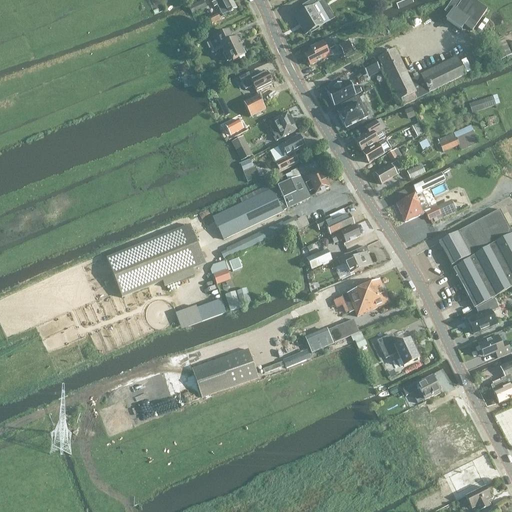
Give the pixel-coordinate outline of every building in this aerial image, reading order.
[(231,0),(218,0),(212,3),(214,8),(217,6),(222,16),(236,9),(231,0)] [(329,22),(319,4),(317,6),(313,0),(312,0),(302,6),(305,12),(295,17),(306,35),(329,22)] [(412,0),(408,0),(397,5),(398,9),(413,2),(412,0)] [(462,0),(459,5),(452,0),(444,12),(449,16),(446,20),(460,31),(464,26),(472,31),(487,11),(471,0),(462,0)] [(203,1),(190,6),(188,7),(191,15),(206,8),(203,1)] [(220,20),(218,15),(209,19),(212,24),(220,20)] [(214,51),(221,47),(229,63),(244,55),(236,39),(233,41),(228,32),(209,41),(214,51)] [(504,38),(489,45),(492,52),(496,51),(500,60),(511,55),(504,38)] [(312,53),(305,56),(310,66),(332,55),(329,50),(334,47),(331,39),(310,50),(312,53)] [(348,42),(339,47),(344,56),(353,51),(348,42)] [(395,50),(378,59),(379,62),(383,70),(399,102),(401,101),(403,106),(417,100),(429,94),(429,93),(465,76),(457,58),(418,77),(416,74),(413,76),(414,79),(409,81),(395,50)] [(374,60),(361,66),(365,73),(368,78),(374,75),(380,72),(374,60)] [(248,74),(240,79),(246,91),(253,87),(256,93),(272,85),(266,73),(251,80),(248,74)] [(334,89),(326,93),(334,107),(355,96),(361,92),(358,86),(352,90),(347,81),(341,85),(340,84),(333,88),(334,89)] [(251,118),(265,110),(258,95),(252,98),(248,100),(243,103),(251,118)] [(346,109),(337,114),(345,129),(367,117),(357,97),(344,104),(346,109)] [(495,106),(492,97),(469,105),(472,114),(495,106)] [(411,109),(406,111),(409,119),(414,117),(411,109)] [(270,123),(266,125),(268,128),(270,127),(272,132),(292,122),(287,114),(270,123)] [(225,127),(229,136),(243,129),(238,120),(225,127)] [(292,122),(272,132),(275,137),(273,138),(276,142),(279,140),(296,131),(292,122)] [(361,153),(385,139),(376,122),(365,128),(368,133),(355,141),(361,153)] [(418,125),(412,128),(417,137),(422,134),(418,125)] [(442,153),(459,146),(461,151),(477,144),(472,131),(473,131),(471,126),(438,140),(442,153)] [(278,148),(270,152),(277,165),(276,165),(279,171),(297,162),(293,153),(305,147),(299,136),(285,144),(278,148)] [(240,138),(231,143),(236,152),(241,161),(250,156),(245,147),(240,138)] [(391,150),(386,140),(363,154),(368,164),(391,150)] [(426,141),(419,144),(422,151),(429,148),(426,141)] [(401,156),(397,149),(387,155),(390,162),(401,156)] [(250,160),(240,164),(243,172),(253,168),(250,160)] [(390,166),(375,175),(381,185),(399,175),(397,172),(401,169),(397,163),(397,164),(397,163),(391,166),(390,166)] [(410,180),(425,174),(421,166),(407,173),(410,180)] [(255,168),(243,173),(248,183),(259,178),(255,168)] [(289,183),(300,177),(297,170),(291,173),(292,174),(286,176),(289,183)] [(321,171),(308,178),(310,182),(307,183),(311,191),(313,190),(316,195),(329,189),(321,171)] [(422,193),(444,183),(446,182),(442,174),(440,175),(413,188),(416,195),(417,196),(422,193)] [(289,183),(271,191),(281,212),(287,209),(310,198),(300,177),(289,183)] [(242,205),(213,218),(224,240),(282,213),(281,212),(271,191),(269,186),(240,200),(242,205)] [(415,196),(396,204),(405,223),(424,215),(424,214),(425,213),(430,211),(422,193),(417,196),(416,195),(415,196)] [(430,211),(425,213),(429,221),(440,216),(437,208),(430,211)] [(511,233),(500,210),(438,243),(451,267),(453,266),(455,269),(453,270),(474,309),(494,298),(500,295),(511,287),(511,233)] [(326,227),(331,236),(354,225),(349,215),(332,223),(329,217),(315,223),(319,231),(326,227)] [(296,218),(292,219),(296,229),(297,231),(308,226),(304,217),(297,220),(296,218)] [(292,219),(282,224),(285,231),(286,233),(286,234),(296,229),(292,219)] [(281,222),(227,249),(227,250),(230,257),(273,236),(274,239),(286,233),(285,231),(282,224),(281,222)] [(190,226),(106,259),(122,298),(162,282),(164,288),(195,276),(192,270),(206,265),(190,226)] [(344,240),(346,244),(359,237),(355,228),(341,234),(332,239),(334,244),(344,240)] [(367,254),(369,253),(366,247),(333,262),(336,268),(345,264),(350,275),(372,265),(367,254)] [(230,257),(227,250),(221,254),(224,260),(230,257)] [(312,270),(331,262),(326,251),(307,260),(312,270)] [(213,269),(210,270),(212,275),(227,270),(228,272),(232,270),(232,272),(242,268),(238,259),(232,261),(231,258),(224,261),(224,262),(212,266),(213,269)] [(227,272),(213,277),(216,287),(230,282),(227,272)] [(379,281),(341,297),(348,314),(355,311),(357,317),(389,304),(379,281)] [(246,289),(237,292),(241,305),(251,302),(246,289)] [(234,293),(224,296),(229,312),(239,309),(234,293)] [(221,300),(197,309),(202,323),(226,314),(221,300)] [(479,316),(468,321),(470,327),(469,327),(471,333),(473,333),(474,335),(496,326),(490,313),(498,309),(494,300),(476,310),(479,316)] [(196,307),(175,314),(181,330),(202,323),(197,309),(196,307)] [(354,321),(328,331),(333,344),(351,337),(359,333),(354,321)] [(310,355),(330,346),(332,346),(326,332),(304,341),(310,355)] [(359,333),(351,337),(354,342),(355,342),(358,349),(366,346),(360,333),(359,333)] [(377,342),(386,359),(397,354),(404,367),(419,360),(410,340),(396,347),(391,335),(377,342)] [(510,354),(506,343),(501,345),(497,337),(478,346),(482,356),(490,353),(491,355),(495,354),(497,359),(510,354)] [(201,398),(258,378),(248,350),(192,370),(201,398)] [(307,351),(283,361),(286,369),(311,359),(307,351)] [(502,382),(491,387),(499,404),(511,397),(511,363),(500,368),(505,379),(501,380),(502,382)] [(416,384),(403,390),(403,391),(406,397),(412,394),(417,404),(425,400),(440,393),(432,379),(418,386),(416,384)] [(446,405),(430,413),(426,405),(410,413),(414,422),(418,420),(420,423),(428,419),(434,430),(453,420),(446,405)] [(511,408),(503,413),(504,415),(503,416),(505,419),(506,419),(508,423),(511,420),(511,408)] [(485,488),(465,498),(471,508),(476,506),(479,511),(489,507),(486,501),(490,498),(485,488)] [(449,499),(449,498),(448,499),(447,497),(437,502),(440,510),(452,504),(464,498),(461,493),(449,499)]
